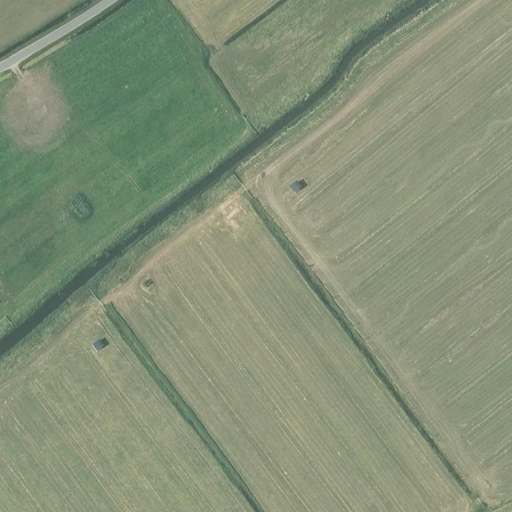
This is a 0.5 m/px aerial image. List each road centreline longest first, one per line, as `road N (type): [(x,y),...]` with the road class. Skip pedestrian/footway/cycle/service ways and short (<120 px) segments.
road 1 (track): [(466,0),(366,73),(334,113),(244,190),(233,214),(208,214),(154,252),(111,300),(84,313),(0,388)]
road 2 (unclassified): [(0,67),(110,0)]
